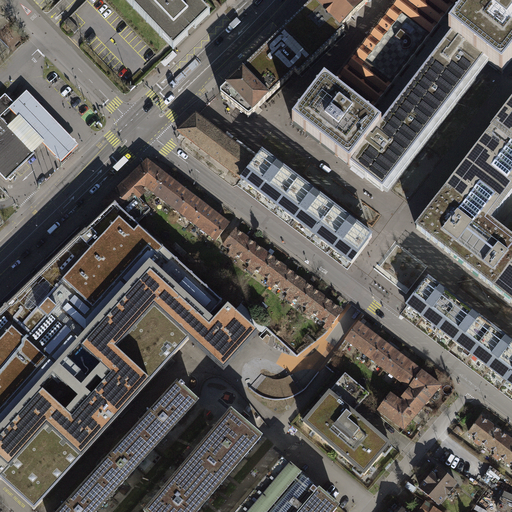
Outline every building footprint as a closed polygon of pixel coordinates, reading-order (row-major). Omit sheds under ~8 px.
[(125,0),(169,45),(173,50),(192,33),(210,15),(195,0),(125,0)] [(341,28),(369,0),(315,0),(314,1),(340,29),(341,28)] [(368,114),(456,0),(399,0),(332,86),(368,114)] [(452,32),(488,61),(502,71),(511,58),(511,0),(473,0),(450,31),(452,32)] [(345,31),(341,28),(340,29),(314,1),(221,92),(221,95),(248,116),(250,116),(295,73),(298,76),(345,31)] [(488,61),(452,32),(381,124),(349,165),(386,193),(488,61)] [(349,165),(381,124),(375,119),(368,114),(332,86),(323,79),(291,120),(343,160),(349,165)] [(27,92),(14,104),(10,108),(18,117),(8,126),(33,153),(43,144),(52,153),(61,163),(79,146),(69,136),(27,92)] [(34,154),(33,153),(8,126),(0,118),(0,117),(10,108),(14,104),(10,100),(6,95),(0,100),(0,173),(6,180),(34,154)] [(463,266),(480,279),(508,301),(511,303),(511,108),(491,135),(468,164),(417,230),(463,266)] [(255,161),(196,116),(179,132),(242,180),(255,162),(255,161)] [(255,162),(242,180),(278,207),(296,185),(259,157),(255,162)] [(153,192),(166,176),(148,163),(103,204),(111,210),(116,206),(136,225),(150,212),(139,200),(144,194),(148,198),(153,192)] [(178,186),(166,176),(153,192),(166,202),(178,186)] [(296,185),(278,207),(315,235),(332,212),(296,185)] [(191,196),(178,186),(166,202),(178,212),(191,196)] [(204,206),(191,196),(178,212),(191,222),(204,206)] [(0,478),(35,510),(82,459),(152,382),(189,340),(224,372),(232,362),(240,354),(258,335),(229,309),(210,329),(204,323),(223,303),(136,225),(116,206),(111,210),(86,233),(7,309),(8,309),(0,316),(0,478)] [(216,215),(204,206),(191,222),(204,232),(216,215)] [(332,212),(315,235),(351,263),(369,240),(332,212)] [(229,225),(216,215),(204,232),(216,241),(229,225)] [(246,237),(236,229),(224,245),(233,252),(246,237)] [(255,244),(246,237),(233,252),(243,260),(255,244)] [(265,251),(255,244),(243,260),(252,267),(265,251)] [(274,259),(265,251),(252,267),(262,275),(274,259)] [(284,266),(274,259),(262,275),(272,282),(284,266)] [(294,273),(284,266),(272,282),(281,289),(294,273)] [(303,281),(294,273),(281,289),(291,297),(303,281)] [(436,285),(428,279),(407,306),(422,318),(511,386),(511,343),(501,335),(468,310),(436,285)] [(313,288),(303,281),(291,297),(301,304),(313,288)] [(322,296),(313,288),(301,304),(310,312),(322,296)] [(332,303),(322,296),(310,312),(320,319),(332,303)] [(342,310),(332,303),(320,319),(329,326),(342,310)] [(371,333),(359,323),(345,341),(357,351),(371,333)] [(383,343),(371,333),(357,351),(369,360),(383,343)] [(395,353),(383,343),(369,360),(381,370),(395,353)] [(407,363),(395,353),(381,370),(393,380),(407,363)] [(420,372),(407,363),(393,380),(406,390),(420,372)] [(406,390),(402,394),(419,408),(437,386),(420,372),(406,390)] [(369,396),(345,375),(304,423),(364,475),(390,445),(354,414),(369,396)] [(181,383),(139,428),(158,446),(201,401),(181,383)] [(404,427),(419,408),(402,394),(397,401),(390,395),(380,408),(404,427)] [(216,488),(261,438),(233,413),(188,463),(216,488)] [(488,420),(478,413),(464,432),(473,439),(488,420)] [(498,427),(488,420),(473,439),(483,446),(498,427)] [(507,435),(498,427),(483,446),(493,454),(507,435)] [(139,428),(96,474),(116,492),(158,446),(139,428)] [(511,448),(511,438),(507,435),(493,454),(503,461),(511,448)] [(511,448),(503,461),(511,468),(511,448)] [(259,511),(296,469),(284,459),(238,511),(259,511)] [(193,511),(216,488),(188,463),(144,511),(193,511)] [(456,484),(438,468),(420,489),(438,505),(456,484)] [(305,511),(323,492),(296,469),(259,511),(305,511)] [(96,474),(60,511),(97,511),(116,492),(96,474)] [(511,501),(511,493),(506,491),(503,497),(511,501)] [(323,492),(305,511),(334,511),(339,506),(323,492)] [(511,511),(511,503),(503,499),(498,509),(505,511),(511,511)]
